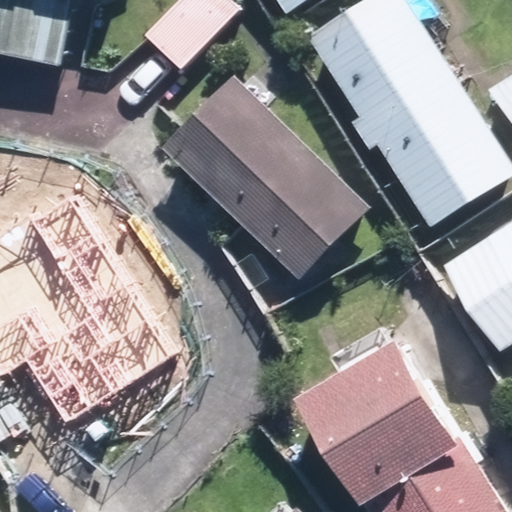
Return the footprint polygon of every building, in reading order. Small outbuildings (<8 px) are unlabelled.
[(0,0),(0,48),(62,61),(73,0),(0,0)] [(206,0),(172,0),(146,28),(182,63),(224,18),(206,0)] [(511,175),(511,143),(422,0),(377,0),(324,33),(372,109),(362,115),(381,145),(392,138),(442,218),(511,175)] [(380,199),(249,73),(179,143),(310,272),(380,199)] [(511,77),(502,83),(511,99),(511,77)] [(91,177),(0,232),(0,442),(32,423),(54,457),(207,359),(91,177)] [(511,224),(459,259),(511,342),(511,224)] [(507,511),(511,510),(511,503),(407,326),(303,385),(379,511),(507,511)] [(319,511),(306,499),(292,511),(319,511)]
